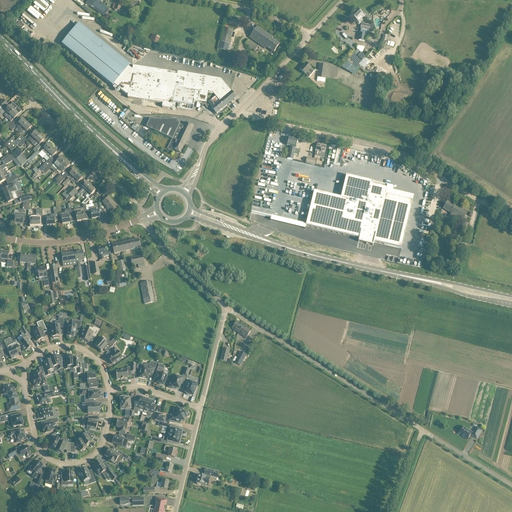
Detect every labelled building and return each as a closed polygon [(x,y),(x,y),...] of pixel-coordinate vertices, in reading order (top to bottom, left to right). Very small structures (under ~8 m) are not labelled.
[(49,11),(55,7),(54,6),(52,4),(49,0),(57,5),(61,1),(60,0),(38,0),(38,2),(45,7),(47,9),(49,11)] [(110,8),(98,0),(88,0),(86,3),(104,17),(110,8)] [(123,9),(124,9),(125,4),(117,1),(114,10),(114,11),(116,11),(116,10),(122,12),(123,9)] [(34,7),(42,15),(47,10),(39,2),(34,7)] [(364,11),(361,14),(357,10),(351,16),(360,24),(368,15),(364,11)] [(62,44),(61,45),(113,86),(114,85),(128,96),(127,98),(162,104),(162,108),(172,109),(172,110),(174,111),(175,108),(178,108),(192,111),(193,106),(194,101),(206,103),(207,98),(207,93),(213,94),(216,96),(212,99),(208,102),(212,107),(211,108),(216,114),(227,106),(236,98),(233,94),(231,91),(231,92),(221,79),(214,78),(178,72),(177,77),(137,71),(133,70),(132,70),(129,68),(128,67),(125,70),(116,63),(120,57),(117,55),(92,34),(79,23),(68,36),(62,44)] [(369,35),(369,30),(370,25),(361,24),(360,29),(366,30),(365,34),(360,33),(359,40),(365,42),(366,34),(369,35)] [(249,38),(265,49),(266,47),(274,53),(279,44),(272,39),(273,37),(257,26),(249,38)] [(233,30),(224,28),(222,27),(217,49),(228,52),(231,35),(233,30)] [(237,31),(229,62),(235,63),(242,32),(237,31)] [(157,47),(160,36),(152,34),(149,45),(157,47)] [(258,46),(248,39),(244,44),(255,51),(258,46)] [(365,57),(361,53),(357,50),(349,59),(353,62),(357,66),(365,57)] [(311,68),(310,67),(306,63),(300,70),(309,78),(314,71),(311,68)] [(325,76),(327,65),(319,64),(318,74),(325,76)] [(355,94),(353,103),(370,106),(372,99),(358,97),(358,95),(355,94)] [(7,118),(17,107),(13,103),(5,111),(7,113),(4,116),(7,118)] [(14,119),(18,115),(21,112),(17,107),(7,118),(10,121),(12,121),(14,119)] [(128,121),(133,113),(128,110),(123,118),(128,121)] [(20,131),(27,123),(23,119),(19,122),(18,123),(17,125),(18,126),(17,128),(20,131)] [(160,120),(150,120),(146,127),(154,131),(172,140),(172,139),(185,145),(194,126),(185,122),(184,126),(180,124),(176,119),(160,120)] [(27,132),(28,130),(31,127),(27,123),(20,131),(17,133),(20,135),(22,133),(25,130),(27,132)] [(144,138),(147,133),(141,128),(138,132),(136,131),(139,127),(137,125),(135,127),(133,126),(131,128),(137,133),(144,138)] [(35,140),(40,136),(36,131),(31,136),(28,140),(30,142),(32,144),(35,140)] [(12,138),(5,145),(11,152),(17,146),(18,145),(25,138),(22,135),(15,142),(12,138)] [(39,145),(41,143),(44,140),(40,136),(35,140),(32,144),(35,146),(38,143),(39,145)] [(21,148),(28,141),(25,138),(18,145),(21,147),(21,148)] [(296,148),(297,145),(298,140),(289,138),(287,146),(290,146),(287,159),(293,160),(296,148)] [(181,153),(185,145),(172,139),(172,140),(169,147),(173,149),(172,149),(181,153)] [(46,155),(53,148),(48,144),(44,149),(42,151),(46,155)] [(324,157),(325,151),(326,146),(317,144),(315,155),(324,157)] [(53,156),(57,153),(53,148),(46,155),(50,159),(47,161),(50,164),(54,160),(51,158),(52,157),(53,156)] [(18,149),(13,153),(18,158),(21,155),(22,153),(18,149)] [(39,154),(40,153),(38,151),(36,153),(28,160),(24,165),(28,169),(31,165),(30,164),(39,154)] [(377,175),(391,177),(393,162),(387,161),(387,158),(381,157),(381,155),(363,152),(362,157),(381,160),(381,161),(379,161),(377,175)] [(24,165),(27,161),(21,155),(18,158),(16,159),(20,165),(21,166),(22,167),(24,165)] [(15,160),(16,159),(13,156),(9,158),(3,162),(4,165),(0,167),(0,175),(5,173),(3,170),(5,169),(5,168),(7,167),(5,165),(13,161),(15,160)] [(58,169),(66,161),(61,157),(58,160),(57,161),(56,162),(54,160),(50,164),(43,171),(45,173),(46,174),(51,169),(55,172),(56,171),(58,169)] [(43,171),(50,164),(47,161),(38,170),(36,173),(35,174),(33,176),(35,178),(36,178),(42,172),(43,171)] [(58,169),(62,173),(70,165),(66,161),(58,169)] [(71,181),(78,174),(74,169),(70,173),(69,174),(70,174),(71,176),(62,185),(63,185),(65,187),(71,181)] [(10,178),(8,175),(7,172),(5,173),(0,175),(0,183),(4,181),(6,180),(7,180),(8,183),(7,184),(8,183),(15,180),(18,179),(16,175),(13,176),(10,178)] [(78,182),(79,181),(82,178),(78,174),(71,181),(74,184),(75,182),(77,184),(78,182)] [(314,191),(306,226),(311,227),(359,239),(358,242),(359,242),(366,243),(366,245),(368,245),(369,244),(373,245),(372,245),(373,245),(374,242),(401,249),(412,201),(385,195),(387,185),(346,176),(341,198),(319,193),(314,191)] [(15,180),(8,183),(10,187),(9,188),(9,187),(3,190),(5,196),(15,192),(17,191),(16,187),(14,188),(13,186),(16,185),(15,180)] [(83,194),(91,186),(87,182),(82,187),(84,188),(79,193),(76,196),(79,198),(83,194)] [(86,205),(90,200),(93,197),(91,195),(95,191),(91,186),(83,194),(86,197),(88,195),(90,197),(88,198),(82,204),(83,204),(86,205)] [(69,195),(75,190),(72,187),(67,192),(69,195)] [(72,198),(78,192),(75,190),(69,195),(72,198)] [(14,200),(19,198),(16,192),(15,192),(5,196),(8,203),(14,200)] [(115,204),(114,204),(109,198),(103,202),(108,208),(107,209),(110,213),(113,211),(113,212),(114,211),(113,211),(117,207),(115,204)] [(451,213),(455,206),(448,201),(443,209),(451,213)] [(98,210),(101,209),(100,203),(94,204),(94,207),(89,208),(89,212),(91,212),(92,219),(100,218),(98,210)] [(86,205),(83,204),(83,208),(74,210),(75,213),(75,214),(76,214),(76,217),(77,222),(84,220),(83,217),(83,213),(87,212),(86,207),(86,205)] [(467,212),(457,207),(455,206),(451,213),(449,216),(461,223),(467,212)] [(72,214),(71,210),(71,209),(68,209),(68,210),(65,210),(65,213),(59,214),(60,217),(61,217),(62,219),(62,224),(70,223),(69,217),(72,217),(72,214)] [(15,225),(23,225),(24,219),(25,219),(25,214),(24,210),(19,210),(19,211),(15,211),(14,213),(14,218),(15,218),(15,225)] [(40,226),(39,221),(39,217),(42,217),(42,210),(36,210),(36,215),(31,215),(31,226),(40,226)] [(51,218),(46,218),(46,220),(47,225),(51,225),(55,225),(55,221),(57,221),(57,216),(57,211),(54,211),(54,215),(50,215),(51,218)] [(439,218),(436,230),(442,231),(445,218),(442,217),(442,216),(438,215),(438,217),(439,218)] [(122,252),(127,251),(140,248),(138,239),(120,243),(122,252)] [(114,254),(122,252),(120,243),(112,245),(114,254)] [(106,252),(106,251),(105,246),(98,248),(99,255),(100,255),(101,260),(104,259),(103,257),(109,256),(108,251),(106,252)] [(205,254),(199,250),(197,254),(198,255),(197,256),(201,258),(202,257),(202,258),(205,254)] [(84,260),(83,256),(83,251),(75,253),(76,261),(77,269),(81,268),(80,261),(84,260)] [(16,270),(15,266),(14,261),(8,260),(9,253),(2,252),(0,263),(7,264),(7,268),(16,270)] [(63,263),(76,261),(75,253),(62,254),(62,259),(63,264),(63,263)] [(30,270),(30,269),(31,264),(35,264),(36,256),(21,255),(20,263),(28,263),(27,270),(30,270)] [(145,267),(144,263),(142,256),(130,258),(132,266),(138,264),(138,268),(145,267)] [(123,270),(127,269),(124,261),(121,262),(118,262),(120,270),(123,270)] [(58,278),(56,266),(50,267),(52,279),(58,278)] [(47,273),(45,273),(44,268),(37,269),(38,272),(35,273),(36,279),(39,278),(39,279),(43,278),(43,281),(44,287),(49,286),(48,278),(47,273)] [(150,282),(141,284),(145,304),(154,302),(150,282)] [(60,331),(64,331),(64,318),(59,318),(59,322),(57,322),(55,323),(55,325),(55,326),(51,326),(51,328),(50,328),(51,331),(52,331),(52,337),(53,337),(53,338),(58,338),(57,337),(60,337),(60,331)] [(82,322),(77,321),(73,320),(72,325),(68,324),(68,325),(67,324),(67,331),(68,331),(67,337),(69,337),(69,338),(69,339),(70,339),(71,339),(72,339),(72,338),(74,338),(75,333),(76,331),(79,331),(80,326),(82,322)] [(37,330),(34,332),(38,341),(41,340),(42,341),(45,340),(44,339),(45,338),(42,332),(46,330),(42,321),(37,323),(39,328),(37,329),(37,330)] [(239,333),(243,326),(236,322),(232,329),(239,333)] [(243,326),(239,333),(246,338),(251,331),(243,326)] [(28,341),(29,341),(25,335),(28,333),(24,327),(21,329),(23,333),(22,335),(24,337),(22,339),(23,340),(20,342),(22,346),(23,347),(22,348),(24,350),(25,350),(26,351),(27,351),(28,351),(29,350),(29,349),(32,346),(28,341)] [(98,333),(100,330),(93,327),(93,329),(90,327),(88,331),(85,329),(84,330),(83,330),(82,334),(83,334),(81,340),(81,341),(82,342),(83,342),(84,342),(84,341),(89,343),(91,336),(95,338),(98,333)] [(107,340),(105,342),(101,338),(97,342),(95,344),(95,345),(94,346),(101,352),(107,345),(111,348),(117,342),(114,339),(111,343),(107,340)] [(21,351),(18,345),(15,340),(5,345),(8,350),(7,350),(12,359),(17,357),(16,356),(19,355),(18,353),(21,351)] [(117,363),(121,360),(120,359),(122,358),(118,351),(117,352),(115,348),(114,349),(110,352),(112,355),(108,358),(110,361),(109,361),(111,365),(112,364),(112,365),(116,362),(117,363)] [(230,349),(224,348),(221,360),(227,362),(230,349)] [(240,366),(246,355),(240,352),(237,357),(235,362),(234,363),(240,366)] [(73,366),(73,358),(73,356),(72,356),(72,355),(68,356),(68,357),(67,357),(67,362),(64,362),(64,370),(65,370),(70,369),(70,367),(73,366)] [(62,361),(59,362),(57,356),(50,358),(50,357),(50,359),(53,368),(57,366),(58,369),(58,370),(63,368),(63,366),(62,361)] [(83,374),(82,368),(82,363),(82,364),(79,364),(79,359),(78,359),(78,358),(73,358),(73,366),(73,369),(77,369),(77,374),(83,373),(83,374)] [(50,371),(54,370),(53,368),(50,359),(48,360),(48,361),(44,362),(46,368),(43,369),(44,373),(45,376),(51,375),(50,371)] [(155,369),(157,364),(151,362),(150,364),(149,364),(148,364),(147,364),(146,364),(146,365),(145,365),(142,365),(140,371),(139,376),(140,376),(139,378),(148,379),(149,375),(152,376),(154,368),(155,369)] [(135,372),(136,367),(136,364),(132,363),(131,368),(127,368),(127,370),(116,371),(116,376),(115,376),(116,378),(117,378),(117,380),(121,379),(121,380),(124,379),(128,378),(128,377),(131,377),(131,372),(135,372)] [(160,364),(153,380),(157,382),(159,382),(159,383),(160,384),(159,385),(162,386),(163,385),(164,385),(167,376),(162,374),(165,366),(160,364)] [(34,380),(33,381),(34,384),(35,384),(36,385),(40,384),(41,387),(43,386),(45,393),(50,392),(49,389),(48,385),(45,376),(44,373),(41,374),(40,371),(34,373),(35,378),(34,379),(34,380)] [(89,388),(93,387),(98,387),(98,383),(97,383),(97,380),(95,380),(95,376),(92,376),(92,373),(87,373),(87,376),(88,381),(89,381),(89,388)] [(181,383),(183,377),(180,376),(179,378),(175,377),(173,382),(172,382),(169,387),(175,389),(176,388),(179,389),(181,383)] [(190,396),(191,396),(191,395),(193,396),(195,391),(195,392),(197,387),(196,387),(197,385),(193,383),(195,378),(188,376),(187,377),(184,385),(187,387),(186,391),(185,393),(187,394),(187,395),(188,395),(189,396),(190,396)] [(10,386),(9,386),(8,385),(7,386),(6,386),(6,387),(4,386),(3,395),(7,395),(9,397),(9,398),(9,399),(10,400),(10,404),(8,405),(7,405),(8,408),(9,412),(16,410),(19,409),(20,409),(21,409),(20,405),(20,404),(20,403),(19,403),(19,402),(18,403),(17,398),(18,398),(16,393),(12,389),(12,387),(10,387),(10,386)] [(80,390),(80,396),(87,396),(87,397),(89,397),(89,400),(100,399),(100,398),(100,393),(99,393),(99,392),(90,392),(90,389),(85,389),(80,390)] [(59,396),(59,393),(59,390),(54,391),(50,392),(45,393),(42,393),(42,398),(42,399),(40,397),(37,398),(38,399),(37,399),(37,400),(38,400),(38,404),(39,405),(44,404),(49,403),(50,403),(50,399),(49,398),(55,397),(59,396)] [(125,398),(125,397),(124,397),(124,396),(123,396),(122,396),(122,397),(121,397),(121,398),(120,398),(121,405),(120,405),(120,410),(125,409),(125,410),(131,409),(130,399),(129,399),(126,399),(126,398),(125,398)] [(147,399),(147,398),(144,397),(143,398),(141,397),(140,400),(138,406),(135,405),(135,404),(134,404),(134,405),(134,411),(134,414),(138,414),(138,410),(138,409),(144,411),(148,400),(147,399)] [(144,411),(142,415),(150,418),(155,406),(153,405),(153,406),(152,405),(153,402),(152,401),(152,400),(149,399),(149,400),(148,400),(144,411)] [(94,406),(94,403),(82,404),(82,409),(88,409),(88,411),(88,414),(100,413),(100,410),(100,409),(100,407),(100,406),(99,406),(94,406)] [(47,421),(58,419),(59,419),(58,413),(55,414),(54,409),(40,411),(41,419),(46,418),(47,421)] [(170,417),(169,421),(170,421),(180,424),(182,424),(180,424),(181,421),(184,422),(185,418),(187,418),(187,417),(188,418),(188,417),(189,417),(189,416),(189,415),(189,414),(188,414),(188,413),(183,412),(183,410),(178,409),(176,417),(171,416),(170,417)] [(157,413),(155,420),(164,423),(166,417),(162,416),(162,415),(157,413)] [(21,416),(11,418),(10,414),(0,417),(0,423),(9,422),(9,421),(12,420),(13,427),(23,425),(23,424),(24,424),(23,421),(22,421),(21,416)] [(96,429),(97,425),(98,422),(94,421),(94,417),(86,417),(85,423),(87,424),(87,427),(90,428),(90,429),(95,430),(95,429),(96,429)] [(55,423),(58,423),(58,419),(47,421),(46,421),(47,424),(42,425),(43,427),(43,432),(44,432),(45,434),(51,432),(51,431),(53,430),(53,427),(54,427),(55,426),(55,425),(56,424),(55,423)] [(120,432),(125,433),(126,430),(127,430),(129,422),(118,420),(116,427),(120,429),(120,432)] [(159,422),(158,426),(166,428),(165,434),(180,438),(181,437),(182,437),(183,433),(182,433),(182,431),(171,429),(169,428),(169,425),(159,422)] [(472,433),(463,427),(459,434),(465,437),(464,438),(468,440),(471,434),(472,435),(477,439),(482,431),(479,429),(477,432),(475,430),(473,434),(472,433)] [(20,432),(20,429),(8,431),(9,437),(10,437),(11,438),(11,439),(12,439),(12,440),(13,440),(14,440),(15,440),(16,443),(21,442),(21,441),(26,440),(24,431),(20,432)] [(85,446),(86,445),(87,446),(89,444),(91,442),(90,440),(91,439),(93,440),(95,436),(87,432),(82,435),(83,436),(80,437),(85,446)] [(180,439),(180,438),(165,434),(163,440),(168,442),(179,444),(179,443),(180,443),(181,439),(180,439)] [(60,441),(61,441),(55,438),(55,436),(53,435),(49,439),(53,441),(50,447),(52,447),(51,448),(55,450),(55,449),(56,450),(60,441)] [(114,436),(112,443),(117,445),(117,446),(121,447),(125,448),(128,440),(126,439),(124,438),(124,439),(114,436)] [(87,448),(85,446),(80,437),(77,439),(78,441),(73,444),(71,444),(71,453),(75,453),(75,448),(78,447),(80,451),(83,450),(85,449),(85,448),(87,448)] [(71,453),(71,444),(64,441),(63,443),(60,441),(56,450),(57,451),(57,452),(60,454),(61,453),(62,453),(65,447),(67,447),(67,453),(71,453)] [(163,445),(162,451),(169,452),(168,456),(175,458),(177,450),(174,450),(174,448),(163,445)] [(22,457),(25,456),(26,459),(31,456),(30,453),(31,452),(27,446),(17,452),(15,449),(7,454),(10,458),(18,454),(18,455),(20,453),(22,457)] [(105,456),(109,459),(108,460),(114,464),(114,462),(115,463),(117,460),(119,462),(120,460),(122,462),(124,458),(127,461),(129,457),(119,451),(117,454),(109,449),(107,452),(105,455),(105,456)] [(40,464),(41,463),(38,461),(37,462),(33,466),(32,466),(27,473),(30,470),(34,473),(31,476),(35,478),(38,480),(37,484),(40,485),(44,473),(43,476),(39,475),(39,476),(38,475),(41,470),(40,470),(43,466),(40,464)] [(103,465),(101,461),(98,463),(97,463),(94,464),(95,465),(94,466),(96,469),(96,470),(95,471),(98,475),(99,474),(99,475),(99,474),(100,475),(102,473),(103,475),(105,476),(107,474),(113,481),(115,479),(117,477),(110,468),(106,470),(103,465)] [(173,466),(168,465),(167,464),(162,463),(160,471),(162,471),(162,472),(171,474),(173,466)] [(54,470),(53,470),(53,469),(52,469),(52,470),(51,470),(49,470),(48,474),(47,473),(45,479),(47,480),(46,481),(46,482),(46,484),(52,486),(55,486),(55,484),(53,483),(53,482),(55,482),(57,475),(55,475),(56,472),(55,471),(54,470)] [(87,469),(86,470),(86,469),(83,470),(83,471),(80,472),(83,481),(84,481),(90,479),(91,482),(95,480),(91,471),(88,472),(87,469)] [(206,477),(198,475),(197,479),(196,482),(197,482),(196,483),(197,484),(201,485),(204,485),(208,486),(210,479),(211,477),(218,478),(219,473),(205,469),(204,475),(206,475),(206,477)] [(73,472),(72,472),(68,472),(68,473),(65,473),(65,478),(62,478),(62,486),(68,486),(68,485),(68,482),(73,482),(73,477),(74,477),(74,473),(73,473),(73,472)] [(15,486),(21,481),(18,477),(12,483),(15,486)] [(156,479),(157,478),(152,477),(151,483),(156,484),(156,483),(157,483),(161,484),(160,488),(160,489),(162,489),(167,490),(169,482),(164,481),(162,480),(156,479)] [(164,511),(165,510),(163,509),(164,505),(166,505),(167,500),(156,498),(155,503),(157,503),(156,506),(154,506),(152,511),(164,511)]
